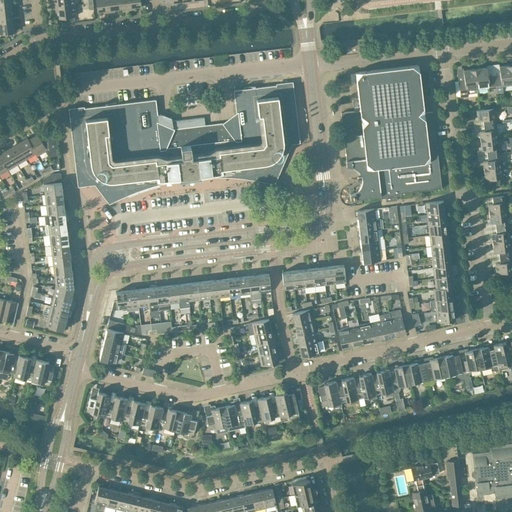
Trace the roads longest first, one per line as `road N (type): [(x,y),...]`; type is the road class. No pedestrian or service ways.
road 1 (tertiary): [(81,341),(99,282),(113,268),(298,243),(315,234),(328,206),(321,160)]
road 2 (tertiary): [(321,160),(318,206),(299,225),(100,254),(87,278),(81,341)]
road 3 (residential): [(77,511),(88,467),(189,491),(323,461)]
road 4 (residential): [(490,326),(443,51)]
road 5 (residential): [(309,67),(61,97)]
road 6 (residential): [(221,392),(413,344)]
road 7 (residential): [(13,336),(25,277),(12,193)]
road 8 (residential): [(309,67),(443,51)]
road 9 (residential): [(157,390),(167,354),(211,347),(221,392)]
road 10 (residential): [(413,344),(399,275),(347,282)]
